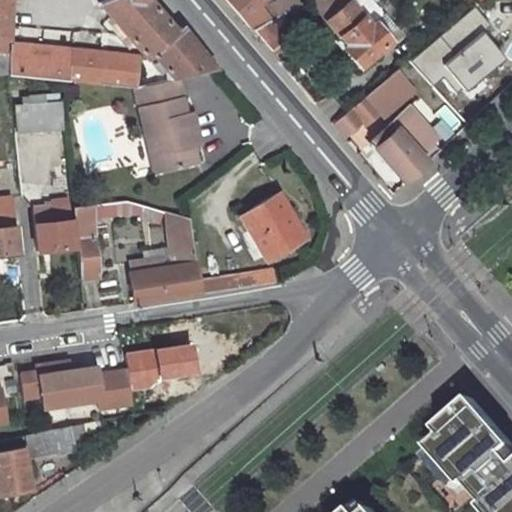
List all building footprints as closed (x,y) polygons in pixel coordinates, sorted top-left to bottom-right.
[(0,0),(0,76),(5,77),(6,46),(8,0),(0,0)] [(173,32),(145,0),(93,0),(142,57),(148,52),(173,32)] [(285,40),(268,20),(272,19),(264,10),(276,0),(224,0),(269,53),(285,40)] [(346,0),(343,0),(322,18),(342,42),(339,45),(356,66),(388,40),(371,18),(365,23),(346,0)] [(472,6),(407,61),(425,81),(430,86),(441,78),(454,93),(496,58),(485,45),(488,42),(480,33),(488,25),(472,6)] [(173,32),(148,52),(172,80),(175,79),(214,72),(178,29),(173,32)] [(98,53),(6,46),(5,77),(54,81),(94,85),(98,53)] [(98,53),(94,85),(130,89),(133,57),(98,53)] [(407,61),(396,70),(414,91),(425,81),(407,61)] [(414,91),(396,70),(330,124),(341,137),(360,121),(362,125),(378,111),(383,117),(414,91)] [(172,80),(134,88),(138,109),(180,100),(175,79),(172,80)] [(23,103),(8,104),(12,132),(59,127),(58,118),(57,104),(56,99),(39,101),(38,93),(22,95),(23,103)] [(180,100),(138,109),(151,177),(195,168),(190,150),(183,117),(180,100)] [(65,104),(57,104),(58,118),(67,117),(65,104)] [(404,184),(424,165),(420,160),(413,153),(432,137),(410,111),(370,144),(404,184)] [(194,116),(183,117),(190,150),(200,148),(194,116)] [(420,160),(438,144),(432,137),(413,153),(420,160)] [(276,195),(237,218),(264,264),(303,241),(276,195)] [(7,201),(0,202),(0,257),(13,256),(7,201)] [(47,210),(29,212),(34,253),(69,250),(64,203),(47,205),(47,210)] [(126,204),(69,211),(76,282),(95,280),(90,240),(88,240),(86,220),(127,215),(137,217),(138,220),(148,223),(151,212),(126,204)] [(160,269),(127,273),(131,305),(196,295),(194,280),(185,221),(163,215),(165,237),(176,238),(179,255),(159,257),(160,269)] [(159,257),(125,262),(127,273),(160,269),(159,257)] [(270,269),(194,280),(196,295),(271,284),(270,269)] [(174,330),(144,335),(149,372),(180,367),(174,330)] [(99,408),(130,403),(128,389),(126,371),(94,375),(94,367),(69,372),(68,362),(35,367),(36,371),(18,374),(22,397),(39,394),(42,408),(98,398),(99,408)] [(143,369),(131,371),(134,388),(128,389),(130,403),(132,415),(158,411),(153,385),(145,387),(143,369)] [(511,511),(511,443),(472,398),(437,428),(443,435),(430,446),(464,486),(468,483),(485,503),(482,506),(487,511),(511,511)] [(99,421),(0,441),(0,494),(26,490),(20,459),(53,451),(53,457),(92,450),(89,436),(102,433),(99,421)]
